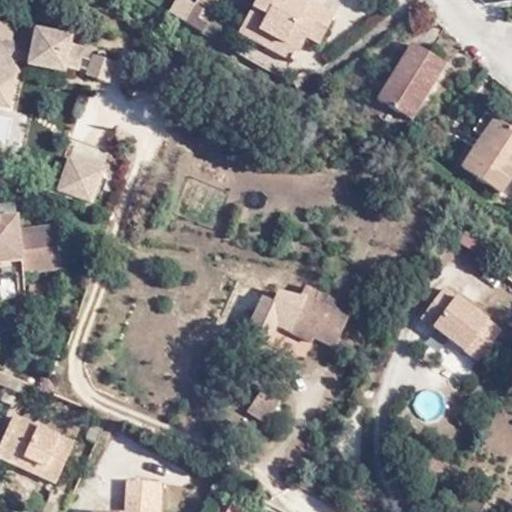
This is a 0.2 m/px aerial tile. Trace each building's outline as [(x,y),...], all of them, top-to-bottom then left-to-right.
[(183,0),(180,0),(171,15),(190,26),(196,19),(187,12),(191,5),(183,0)] [(269,0),(248,0),(231,27),(243,35),(247,31),(290,55),(297,44),(308,51),(327,18),(296,0),(294,5),(285,0),(276,0),(274,3),(269,0)] [(0,84),(23,69),(12,52),(36,57),(35,62),(69,68),(70,64),(84,66),(88,45),(73,42),(75,35),(41,27),(38,42),(1,35),(0,33),(0,84)] [(243,35),(231,27),(226,35),(283,67),(290,55),(247,31),(243,35)] [(434,68),(401,50),(369,106),(403,126),(434,68)] [(98,51),(91,72),(113,80),(121,59),(98,51)] [(511,142),(511,111),(498,133),(511,142)] [(492,202),(511,169),(511,142),(498,133),(484,124),(450,175),(492,202)] [(108,153),(72,141),(57,190),(93,201),(108,153)] [(19,210),(0,212),(0,255),(24,253),(25,266),(65,262),(59,221),(21,224),(19,210)] [(428,313),(448,326),(479,342),(496,308),(435,274),(420,298),(433,305),(428,313)] [(31,294),(49,297),(50,281),(33,279),(31,294)] [(303,297),(287,330),(332,345),(345,314),(311,299),(315,290),(301,283),(297,294),(303,297)] [(441,338),(448,326),(428,313),(421,326),(441,338)] [(0,375),(22,385),(28,372),(0,360),(0,375)] [(275,399),(259,388),(246,408),(263,419),(275,399)] [(0,438),(0,461),(7,465),(13,452),(39,465),(33,477),(50,485),(69,444),(9,417),(0,438)] [(13,452),(7,465),(33,477),(39,465),(13,452)] [(492,511),(497,503),(458,480),(448,495),(478,511),(492,511)] [(141,511),(142,509),(156,510),(158,492),(127,488),(125,506),(91,505),(89,511),(141,511)] [(59,511),(65,500),(48,493),(38,511),(59,511)]
